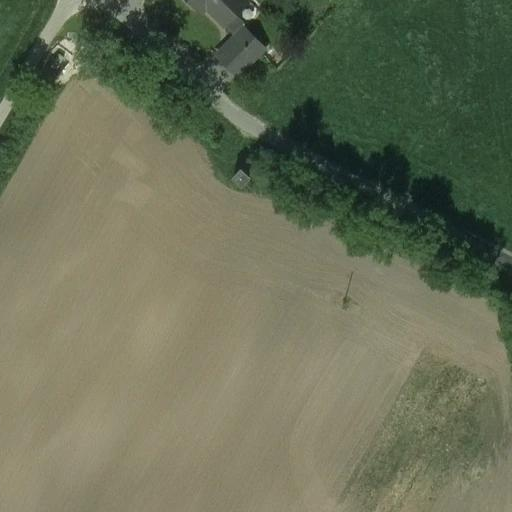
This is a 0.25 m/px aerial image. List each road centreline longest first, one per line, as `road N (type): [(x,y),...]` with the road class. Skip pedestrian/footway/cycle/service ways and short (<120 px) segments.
road 1 (unclassified): [(106,0),(236,117),(511,265)]
road 2 (unclassified): [(72,0),(0,123)]
